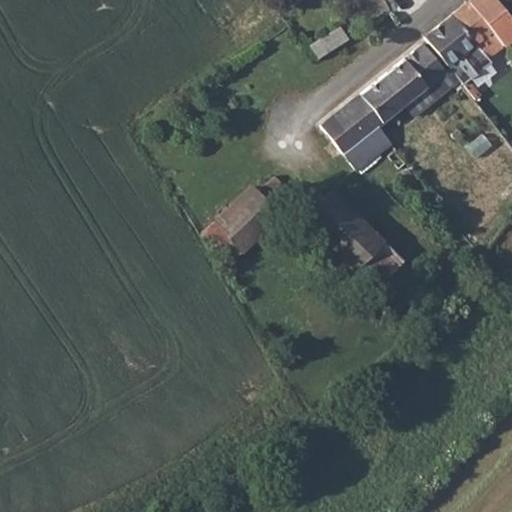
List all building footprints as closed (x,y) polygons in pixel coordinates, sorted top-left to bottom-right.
[(511,22),(493,0),(469,0),(423,37),(449,71),(457,81),(462,87),(490,65),(486,59),(511,36),(511,22)] [(337,28),(309,46),(320,58),(347,39),(337,28)] [(419,47),(352,98),(375,127),(403,105),(413,118),(457,81),(449,71),(444,77),(419,47)] [(352,98),(318,124),(355,172),(389,144),(375,127),(352,98)] [(254,180),(207,226),(238,258),(285,212),(254,180)] [(334,186),(306,213),(376,285),(404,258),(334,186)]
